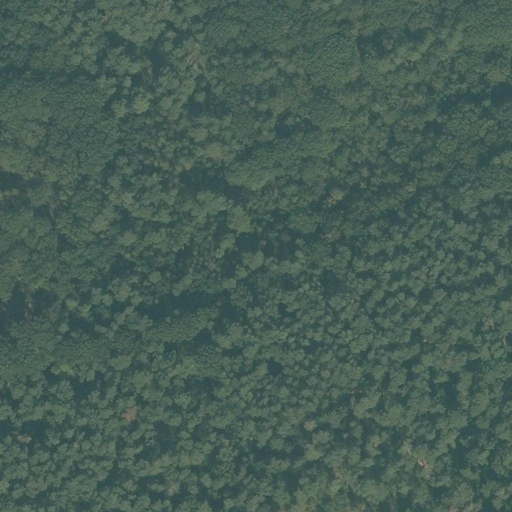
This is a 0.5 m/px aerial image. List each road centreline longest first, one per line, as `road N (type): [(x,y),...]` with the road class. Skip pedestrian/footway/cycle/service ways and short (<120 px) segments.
road 1 (track): [(36,361),(194,328),(234,311),(511,148)]
road 2 (track): [(40,0),(109,133),(109,166),(36,361)]
